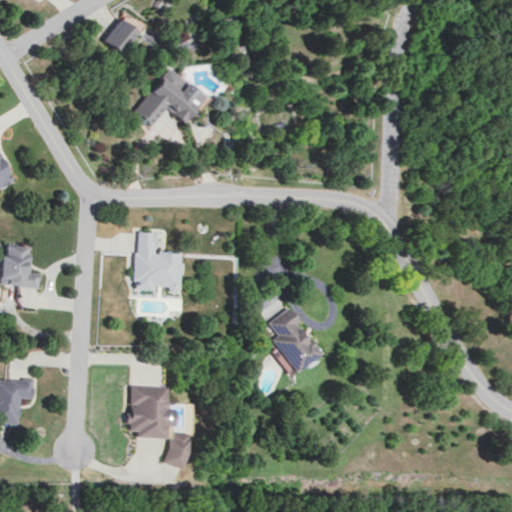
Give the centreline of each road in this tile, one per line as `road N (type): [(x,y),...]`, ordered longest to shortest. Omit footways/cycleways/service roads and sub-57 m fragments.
road 1 (residential): [(511,406),(487,400),(458,369),(379,218),(393,49),(410,0)]
road 2 (residential): [(68,456),(88,196),(0,51)]
road 3 (residential): [(379,218),(259,198),(88,196)]
